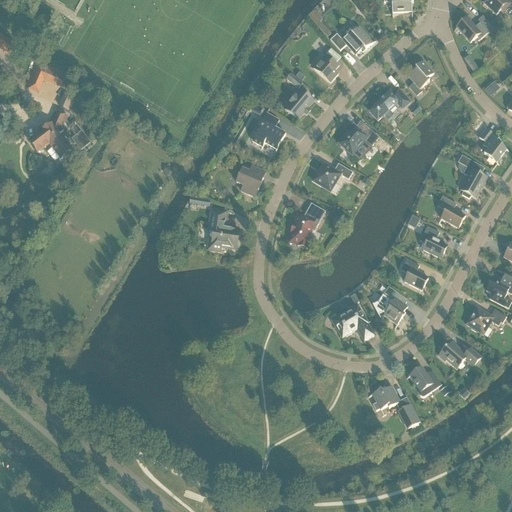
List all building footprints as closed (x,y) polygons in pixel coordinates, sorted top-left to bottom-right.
[(392,14),(412,13),(411,0),(383,0),(384,4),(392,3),(392,14)] [(511,8),(511,0),(510,2),(507,0),(486,0),(483,4),(496,16),(500,12),(503,15),(511,7),(511,8)] [(480,41),(493,29),(483,17),(478,21),(480,24),(475,28),(467,19),(456,29),(470,44),(477,38),(480,41)] [(296,38),(303,31),(299,27),(292,34),(296,38)] [(373,44),(359,29),(353,34),(351,32),(341,41),(336,35),(330,41),(340,52),(346,46),(355,56),(364,49),(365,51),(373,44)] [(314,70),(330,84),(338,75),(332,70),(336,65),(326,56),(314,70)] [(68,77),(37,63),(26,88),(38,93),(43,80),(63,88),(68,77)] [(415,69),(417,71),(408,78),(414,84),(408,89),(416,97),(421,93),(419,91),(429,82),(428,80),(433,75),(422,63),(415,69)] [(299,73),(296,78),(301,82),(305,78),(299,73)] [(302,84),(290,74),(286,80),(298,90),(302,84)] [(285,110),(297,121),(303,114),(306,117),(311,111),(308,108),(313,102),(300,91),(285,110)] [(395,97),(390,91),(374,106),(375,107),(369,112),(377,122),(384,116),(387,120),(392,116),(389,113),(397,105),(402,110),(410,103),(400,92),(395,97)] [(53,124),(30,142),(38,154),(50,144),(61,159),(73,151),(66,142),(65,144),(58,135),(63,132),(60,127),(61,126),(65,115),(58,112),(53,124)] [(277,151),(286,135),(275,129),(279,121),(266,114),(257,130),(260,131),(253,143),(262,148),(265,144),(277,151)] [(346,136),(339,145),(348,152),(347,153),(350,156),(351,155),(360,163),(372,150),(370,148),(379,139),(367,128),(362,133),(355,128),(348,137),(346,136)] [(484,144),(482,146),(487,150),(484,154),(496,164),(506,150),(495,142),(497,140),(491,136),(492,135),(486,129),(479,139),(484,144)] [(82,132),(71,140),(80,152),(91,144),(82,132)] [(462,157),(458,164),(466,169),(463,175),(469,178),(461,192),(463,193),(461,196),(469,201),(471,198),(475,200),(486,179),(472,171),(475,165),(462,157)] [(348,181),(353,174),(338,165),(334,172),(323,165),(313,182),(330,193),(340,176),(348,181)] [(255,198),(266,174),(252,168),(249,173),(242,170),(236,184),(243,187),(241,192),(255,198)] [(457,230),(465,217),(453,210),(456,205),(442,197),(437,207),(446,212),(441,220),(457,230)] [(292,234),(289,244),(298,246),(298,247),(307,249),(311,232),(314,233),(325,213),(317,208),(313,214),(307,211),(304,218),(297,216),(294,225),(293,225),(291,234),(292,234)] [(237,248),(239,232),(224,229),(227,213),(212,211),(209,232),(216,233),(215,241),(210,240),(208,249),(210,251),(221,253),(221,248),(234,250),(237,248)] [(441,260),(447,247),(435,242),(439,234),(427,228),(420,242),(426,245),(423,252),(441,260)] [(511,244),(511,243),(503,259),(511,263),(511,244)] [(404,283),(421,292),(428,279),(416,273),(419,267),(407,261),(401,272),(408,275),(404,283)] [(511,297),(511,275),(510,275),(506,283),(507,283),(505,286),(492,280),(486,292),(491,295),(488,301),(508,311),(511,302),(505,299),(507,295),(511,297)] [(397,326),(402,319),(401,317),(407,308),(393,298),(389,304),(381,298),(377,304),(372,307),(377,317),(382,315),(384,316),(384,317),(397,326)] [(368,324),(358,307),(332,322),(342,340),(357,331),(364,343),(374,337),(367,325),(368,324)] [(476,309),(466,326),(483,337),(491,323),(498,328),(500,324),(502,325),(506,318),(495,311),(491,317),(476,309)] [(438,357),(445,363),(446,362),(456,371),(465,361),(473,368),(481,359),(471,349),(465,356),(452,344),(447,350),(446,349),(438,357)] [(442,386),(435,376),(429,380),(422,369),(410,377),(420,393),(420,394),(420,395),(419,395),(420,396),(421,397),(421,398),(422,398),(423,398),(424,398),(442,386)] [(400,404),(392,388),(382,393),(381,391),(373,395),(377,404),(373,406),(376,412),(380,410),(381,411),(388,408),(389,410),(400,404)] [(397,412),(407,431),(420,424),(411,405),(397,412)]
